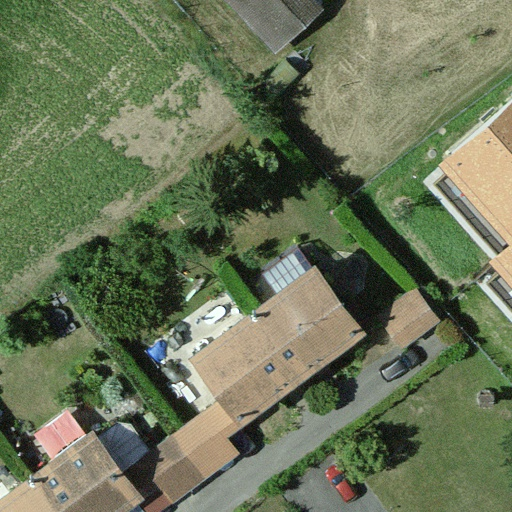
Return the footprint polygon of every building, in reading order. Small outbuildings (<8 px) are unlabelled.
[(232,0),(277,49),(322,8),(315,0),(232,0)] [(511,262),(511,88),(435,155),(504,235),(495,243),(511,262)] [(313,257),(251,300),(300,370),(364,323),(313,257)] [(415,284),(378,310),(400,341),(437,315),(415,284)] [(244,411),(300,370),(251,300),(183,348),(218,394),(236,417),(244,411)] [(218,394),(123,465),(142,490),(135,495),(148,511),(152,511),(238,449),(226,431),(248,415),(244,411),(236,417),(218,394)] [(91,420),(28,465),(60,511),(111,511),(135,495),(142,490),(123,465),(91,420)] [(60,511),(28,465),(0,485),(0,511),(60,511)]
